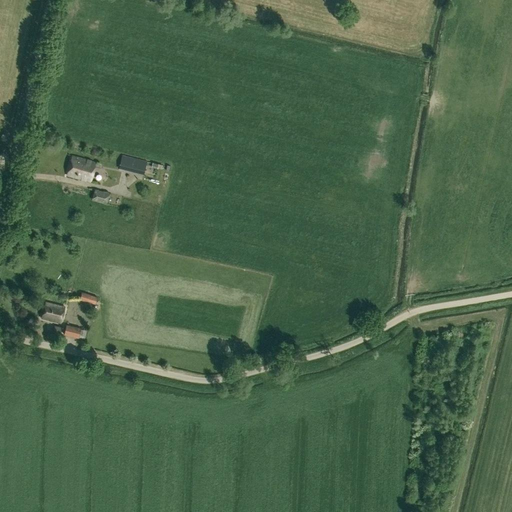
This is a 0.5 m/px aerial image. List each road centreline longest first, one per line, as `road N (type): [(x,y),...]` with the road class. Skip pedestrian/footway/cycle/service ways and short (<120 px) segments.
road 1 (unclassified): [(0,334),(213,381),(332,352),(416,311),(511,294)]
road 2 (unclassified): [(0,227),(48,0)]
